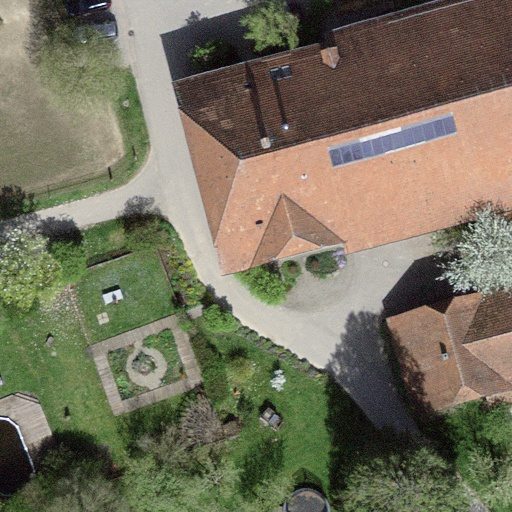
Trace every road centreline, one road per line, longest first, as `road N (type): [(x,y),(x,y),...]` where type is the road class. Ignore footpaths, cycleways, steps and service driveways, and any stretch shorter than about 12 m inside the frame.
road 1 (track): [(402,433),(354,362),(258,311),(213,263),(179,186),(131,0)]
road 2 (track): [(0,239),(179,186)]
